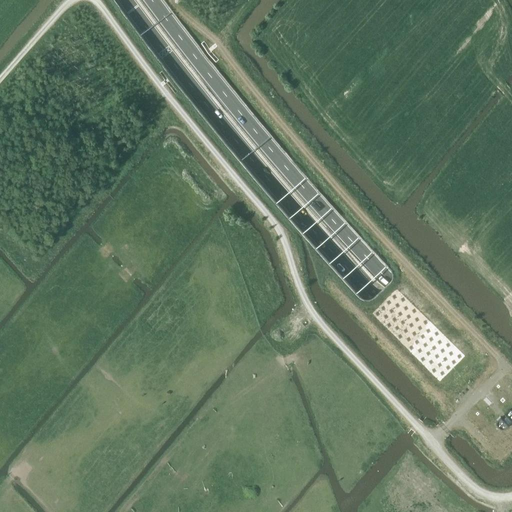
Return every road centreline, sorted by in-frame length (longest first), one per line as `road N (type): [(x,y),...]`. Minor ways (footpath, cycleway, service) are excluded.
road 1 (trunk): [(125,0),(281,195),(511,448)]
road 2 (trunk): [(511,412),(297,182),(151,0)]
